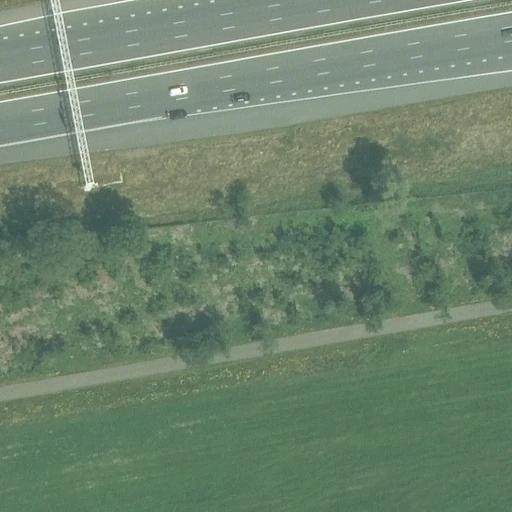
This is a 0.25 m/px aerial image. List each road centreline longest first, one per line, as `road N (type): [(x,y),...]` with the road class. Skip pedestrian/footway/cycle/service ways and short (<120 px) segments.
road 1 (motorway): [(0,124),(511,36)]
road 2 (unclassified): [(0,392),(511,307)]
road 3 (motorway): [(350,0),(0,61)]
